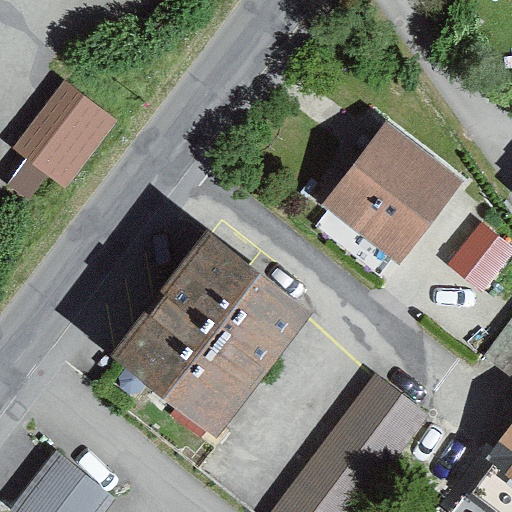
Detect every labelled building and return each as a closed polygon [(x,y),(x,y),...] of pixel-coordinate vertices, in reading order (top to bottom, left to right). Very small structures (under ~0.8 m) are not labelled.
[(105,130),(56,92),(1,163),(50,201),(105,130)] [(444,198),(362,135),(309,204),(391,266),(444,198)] [(81,353),(195,447),(293,329),(178,235),(81,353)] [(363,385),(266,511),(348,511),(415,424),(363,385)] [(511,511),(511,401),(462,462),(468,467),(448,492),(472,511),(511,511)] [(18,435),(0,455),(0,511),(87,511),(96,501),(18,435)]
